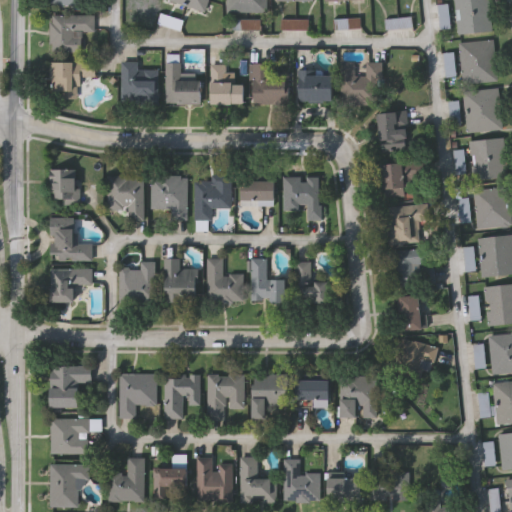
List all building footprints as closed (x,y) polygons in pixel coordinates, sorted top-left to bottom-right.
[(209,0),(206,10),(175,0),(209,0)] [(268,0),(268,11),(228,10),(228,0),(268,0)] [(459,32),(455,0),(491,0),(494,29),(459,32)] [(161,10),(185,18),(182,29),(157,22),(161,10)] [(81,50),(49,50),(49,13),(81,13),(81,50)] [(413,14),(414,26),(387,29),(386,17),(413,14)] [(361,16),(362,27),(334,28),(333,17),(361,16)] [(262,18),(262,29),(234,28),(234,17),(262,18)] [(310,18),(310,29),(282,28),(282,17),(310,18)] [(464,83),(460,41),(495,37),(499,79),(464,83)] [(94,74),(79,74),(79,90),(48,90),(48,60),(94,60),(94,74)] [(156,68),(156,98),(120,98),(120,60),(137,60),(137,68),(156,68)] [(200,102),(164,102),(164,60),(180,60),(180,78),(200,78),(200,102)] [(377,60),(376,102),(339,101),(340,60),(354,60),(354,74),(364,74),(364,60),(377,60)] [(252,102),(252,61),(269,61),(269,76),(287,76),(287,102),(252,102)] [(240,102),(210,102),(210,63),(223,63),(223,80),(240,80),(240,102)] [(297,100),(297,70),(331,70),(331,100),(297,100)] [(468,131),(464,90),(500,86),(504,127),(468,131)] [(406,110),(407,148),(379,149),(377,111),(406,110)] [(473,178),(472,164),(474,164),(473,154),(471,154),(470,139),(505,135),(509,175),(473,178)] [(415,162),(415,192),(378,192),(378,162),(415,162)] [(78,203),(49,203),(49,168),(78,168),(78,203)] [(210,206),(210,218),(194,218),(194,178),(210,178),(210,173),(230,173),(230,206),(210,206)] [(142,175),(142,218),(126,218),(126,208),(107,208),(108,174),(142,175)] [(150,207),(150,174),(186,174),(186,218),(169,218),(169,207),(150,207)] [(282,208),(282,175),(321,175),(321,218),(305,218),(305,207),(282,208)] [(273,179),(273,200),(239,200),(239,179),(273,179)] [(478,227),(474,188),(498,186),(497,184),(506,183),(506,185),(510,185),(511,204),(511,223),(510,224),(510,226),(502,227),(501,225),(478,227)] [(472,220),(461,221),(459,197),(456,197),(455,184),(461,184),(463,197),(470,196),(472,220)] [(418,241),(388,241),(387,203),(427,203),(427,218),(418,218),(418,241)] [(91,258),(50,259),(50,225),(76,225),(76,242),(91,241),(91,258)] [(511,273),(482,276),(479,236),(511,232),(511,273)] [(392,248),(419,248),(419,284),(392,284),(392,248)] [(242,272),(242,300),(206,300),(206,256),(222,256),(222,272),(242,272)] [(249,300),(249,256),(266,256),(266,278),(285,278),(285,300),(249,300)] [(178,257),(178,267),(196,267),(196,300),(163,300),(164,257),(178,257)] [(139,268),(139,260),(153,260),(153,300),(118,300),(118,268),(139,268)] [(292,301),(293,260),(310,260),(309,280),(327,280),(326,302),(292,301)] [(49,300),(49,266),(91,266),(90,283),(73,283),(73,300),(49,300)] [(511,321),(489,324),(487,310),(492,310),(491,299),(486,300),(485,285),(511,281),(511,321)] [(420,294),(420,328),(398,328),(398,294),(420,294)] [(511,370),(493,373),(489,334),(511,331),(511,370)] [(437,345),(430,373),(396,365),(403,337),(437,345)] [(78,380),(78,406),(49,406),(49,365),(87,365),(87,380),(78,380)] [(243,407),(224,407),(223,419),(206,419),(207,372),(243,373),(243,407)] [(265,401),(265,417),(250,417),(250,372),(287,373),(287,401),(265,401)] [(118,373),(156,373),(156,404),(138,404),(138,417),(118,417),(118,373)] [(182,417),(163,417),(164,373),(199,374),(198,404),(182,404),(182,417)] [(376,416),(339,416),(339,375),(376,375),(376,416)] [(296,399),(296,379),(328,379),(328,399),(296,399)] [(511,421),(498,423),(494,381),(511,379),(511,421)] [(49,451),(49,417),(88,417),(88,451),(49,451)] [(511,430),(511,467),(503,468),(499,432),(511,430)] [(153,466),(171,466),(171,453),(186,454),(186,488),(169,487),(169,496),(153,496),(153,466)] [(143,499),(107,499),(107,471),(126,471),(126,456),(143,456),(143,499)] [(239,456),(256,456),(256,476),(271,476),(271,500),(240,500),(239,456)] [(195,457),(212,457),(212,464),(232,464),(232,499),(195,499),(195,457)] [(318,499),(282,499),(282,457),(298,457),(298,472),(318,472),(318,499)] [(87,463),(87,485),(76,485),(76,505),(49,505),(49,463),(87,463)] [(408,469),(408,497),(371,497),(371,469),(408,469)] [(326,475),(361,475),(361,499),(326,499),(326,475)]
